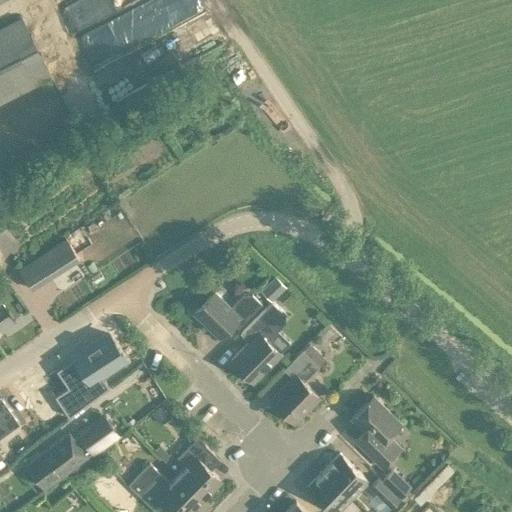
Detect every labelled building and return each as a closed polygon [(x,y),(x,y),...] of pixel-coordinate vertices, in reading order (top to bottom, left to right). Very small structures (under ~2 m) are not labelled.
[(0,31),(0,104),(52,78),(22,20),(0,31)] [(4,206),(0,208),(0,232),(15,221),(4,206)] [(33,291),(80,260),(67,240),(20,271),(33,291)] [(286,288),(276,278),(261,292),(271,303),(286,288)] [(243,296),(231,308),(215,293),(194,314),(219,339),(233,325),(239,330),(262,305),(252,296),(248,301),(243,296)] [(0,321),(10,314),(0,300),(0,321)] [(272,303),(258,317),(240,335),(249,343),(231,362),(253,383),(282,355),(268,342),(286,324),(286,314),(282,310),(281,312),(272,303)] [(67,420),(109,388),(101,376),(125,360),(110,336),(56,371),(68,389),(53,399),(67,420)] [(326,339),(310,346),(317,363),(334,356),(326,339)] [(319,367),(303,351),(284,370),(293,379),(271,401),(294,423),(319,398),(304,383),(319,367)] [(355,440),(382,468),(401,449),(389,437),(402,425),(374,397),(352,419),(364,431),(355,440)] [(0,461),(3,459),(0,454),(0,440),(21,425),(1,398),(0,398),(0,461)] [(80,434),(73,439),(69,434),(27,465),(44,488),(86,457),(86,458),(93,453),(94,453),(122,432),(108,413),(80,434)] [(178,475),(204,500),(222,481),(205,465),(215,455),(197,438),(178,459),(186,467),(178,475)] [(324,471),(352,499),(362,489),(372,499),(377,494),(391,508),(400,499),(382,481),(380,479),(372,487),(368,483),(369,482),(340,454),(324,471)] [(170,483),(162,475),(150,464),(129,486),(140,497),(141,499),(154,511),(159,511),(169,502),(178,511),(191,511),(204,500),(178,475),(170,483)] [(455,474),(448,466),(414,501),(422,508),(455,474)] [(393,470),(382,481),(400,499),(411,488),(393,470)] [(339,511),(352,499),(324,471),(308,488),(332,511),(339,511)] [(286,511),(306,511),(296,502),(286,511)]
